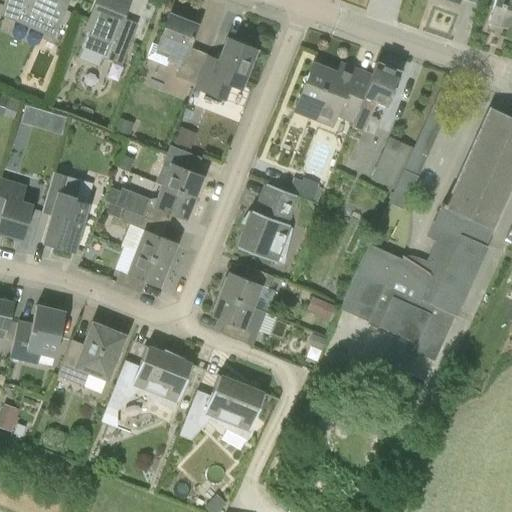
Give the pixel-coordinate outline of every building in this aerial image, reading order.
[(5,0),(3,6),(17,12),(20,6),(59,24),(69,0),(5,0)] [(119,26),(129,0),(96,0),(84,32),(82,31),(77,45),(105,56),(104,59),(106,59),(103,68),(117,73),(121,65),(135,32),(119,26)] [(511,0),(495,0),(489,21),(491,21),(489,27),(501,31),(503,25),(511,28),(511,0)] [(194,85),(205,58),(206,55),(206,54),(205,54),(204,57),(187,50),(196,26),(169,15),(157,45),(152,43),(147,58),(166,65),(168,59),(180,64),(175,77),(194,85)] [(205,58),(194,85),(193,88),(225,100),(231,85),(241,89),(257,50),(252,48),(252,46),(232,38),(232,40),(227,38),(218,60),(206,55),(205,58)] [(352,122),(376,62),(371,75),(341,63),(337,72),(313,63),(294,111),(333,127),(337,116),(352,122)] [(375,103),(386,107),(400,72),(376,62),(352,122),(350,126),(364,132),(375,103)] [(0,91),(0,111),(15,115),(21,97),(0,91)] [(33,126),(39,109),(25,105),(20,122),(33,126)] [(433,106),(419,135),(432,141),(446,112),(433,106)] [(456,316),(487,247),(485,245),(511,185),(511,118),(489,108),(446,204),(442,202),(433,222),(426,237),(435,241),(426,261),(416,257),(402,255),(401,258),(369,243),(340,307),(367,320),(366,323),(378,328),(379,326),(379,327),(380,326),(416,342),(412,351),(433,360),(454,315),(456,316)] [(127,138),(133,123),(116,116),(110,131),(127,138)] [(190,148),(196,133),(179,126),(173,142),(190,148)] [(396,185),(415,143),(396,134),(377,176),(396,185)] [(155,182),(162,185),(196,199),(203,181),(202,181),(204,176),(190,170),(194,159),(169,149),(164,160),(155,182)] [(128,171),(134,159),(122,154),(117,166),(128,171)] [(417,176),(403,170),(389,203),(403,208),(417,176)] [(52,215),(43,244),(73,253),(89,204),(76,200),(82,180),(55,172),(42,212),(52,215)] [(322,189),(317,187),(318,184),(303,178),(302,181),(293,177),(287,191),(297,194),(311,200),(316,202),(322,189)] [(0,232),(22,240),(28,220),(33,205),(21,202),(26,187),(0,178),(0,213),(0,214),(0,232)] [(297,196),(287,192),(266,184),(265,185),(266,185),(256,211),(255,210),(255,212),(251,210),(251,211),(238,246),(237,246),(237,247),(275,262),(275,261),(288,226),(289,226),(289,225),(286,224),(286,222),(296,197),(297,196)] [(189,216),(196,199),(162,185),(155,201),(121,187),(120,191),(109,186),(103,200),(109,203),(121,207),(125,209),(168,226),(172,215),(186,220),(188,215),(189,216)] [(117,217),(121,207),(109,203),(105,213),(117,217)] [(121,220),(130,224),(121,246),(123,247),(170,265),(177,248),(175,247),(177,243),(163,237),(168,226),(125,209),(121,220)] [(163,283),(170,265),(123,247),(115,269),(120,271),(115,283),(141,293),(145,282),(159,287),(161,282),(163,283)] [(253,307),(262,285),(268,288),(273,276),(247,266),(243,277),(229,272),(227,277),(225,276),(218,294),(253,307)] [(253,307),(218,294),(212,311),(213,311),(211,316),(225,322),(221,333),(251,345),(264,311),(253,307)] [(0,338),(4,340),(13,302),(0,299),(0,338)] [(319,315),(330,320),(336,308),(324,302),(318,315),(319,315)] [(31,324),(17,321),(9,356),(37,363),(39,352),(54,356),(65,312),(36,305),(31,324)] [(71,339),(57,376),(84,386),(90,371),(107,378),(124,336),(107,329),(108,326),(96,322),(95,324),(93,323),(84,345),(71,339)] [(320,350),(325,338),(310,332),(305,344),(320,350)] [(146,346),(146,347),(138,366),(125,360),(106,406),(117,411),(141,387),(177,401),(192,364),(185,361),(186,359),(164,349),(163,350),(162,353),(146,346)] [(398,369),(390,385),(417,397),(424,380),(398,369)] [(235,381),(218,375),(211,395),(197,389),(179,435),(190,440),(213,416),(250,430),(264,393),(257,390),(258,388),(236,378),(235,379),(236,379),(235,381)] [(24,440),(29,427),(16,422),(11,435),(24,440)] [(210,511),(215,511),(225,502),(216,494),(204,506),(210,511)]
